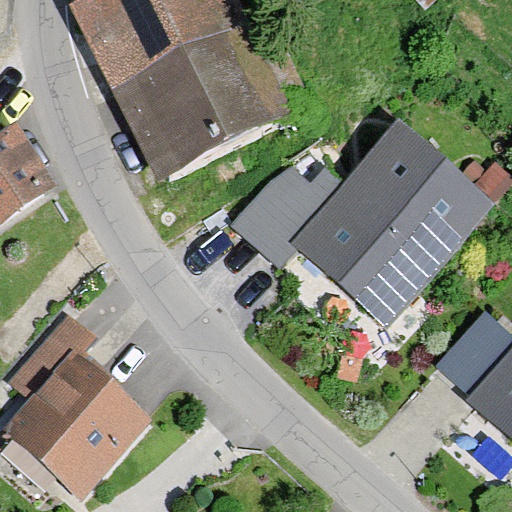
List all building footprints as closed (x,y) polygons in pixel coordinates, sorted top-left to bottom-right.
[(82,0),(60,10),(103,102),(243,36),(226,0),(82,0)] [(285,124),(243,36),(103,102),(145,190),(285,124)] [(10,124),(0,130),(0,227),(54,193),(10,124)] [(473,228),(386,144),(335,197),(314,176),(299,191),(281,173),(227,228),(269,269),(290,248),(374,330),(473,228)] [(473,321),(425,371),(459,403),(447,415),(511,477),(511,337),(501,348),(473,321)] [(72,356),(4,440),(86,506),(154,421),(72,356)]
